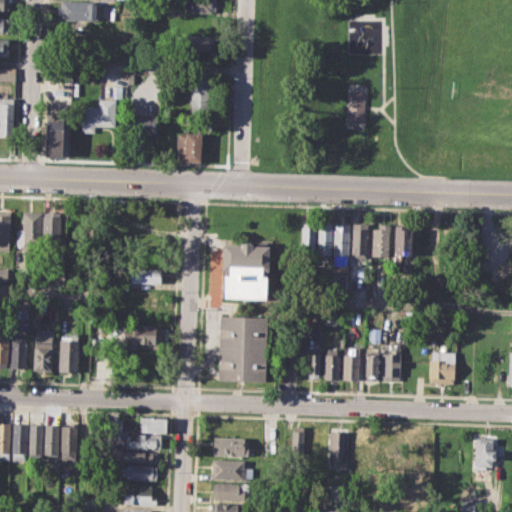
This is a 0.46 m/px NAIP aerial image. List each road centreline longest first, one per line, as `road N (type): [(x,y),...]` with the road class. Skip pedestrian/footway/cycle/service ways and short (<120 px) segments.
road 1 (residential): [(185,399),(511,410)]
road 2 (tertiary): [(192,186),(511,197)]
road 3 (residential): [(192,186),(185,399)]
road 4 (tertiary): [(0,178),(192,186)]
road 5 (residential): [(246,0),(241,188)]
road 6 (residential): [(0,393),(185,399)]
road 7 (residential): [(34,0),(30,180)]
